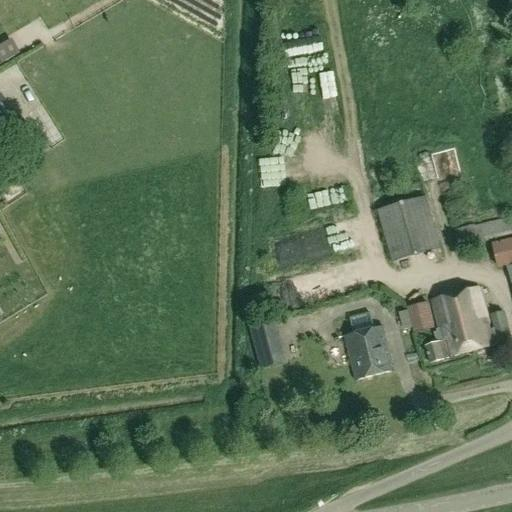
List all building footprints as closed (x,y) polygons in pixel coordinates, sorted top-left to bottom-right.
[(10,40),(0,45),(0,64),(18,54),(10,40)] [(35,151),(0,96),(0,159),(6,169),(35,151)] [(467,186),(466,166),(452,166),(452,187),(467,186)] [(427,198),(378,212),(393,264),(441,251),(427,198)] [(459,249),(511,235),(511,216),(475,226),(475,225),(454,230),(459,249)] [(511,239),(492,244),(497,270),(511,267),(511,273),(511,239)] [(430,364),(493,346),(492,343),(496,342),(496,344),(510,341),(504,311),(490,314),(493,330),(489,331),(477,288),(433,301),(444,341),(426,346),(430,364)] [(436,333),(429,308),(407,313),(416,339),(427,338),(436,333)] [(345,337),(356,381),(359,385),(369,387),(388,382),(397,376),(383,327),(375,330),(371,318),(351,322),(353,336),(345,337)] [(286,368),(274,323),(249,329),(261,375),(275,374),(286,368)]
